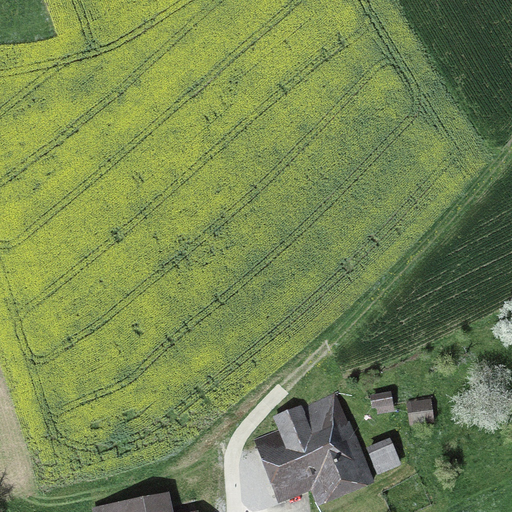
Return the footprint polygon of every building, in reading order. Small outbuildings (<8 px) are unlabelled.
[(388,401),(365,402),(366,420),(389,419),(388,401)] [(429,404),(403,411),(408,432),(435,425),(429,404)] [(316,499),(371,476),(355,437),(347,441),(337,417),(316,426),(318,432),(307,437),(299,409),(275,418),(281,437),(258,446),(271,476),(265,478),(279,511),(292,505),(289,497),(311,488),(316,499)] [(390,445),(365,457),(378,486),(403,474),(390,445)] [(113,511),(167,511),(165,502),(113,511)]
